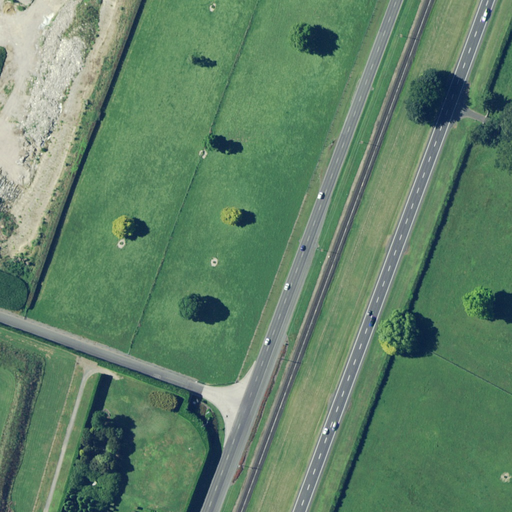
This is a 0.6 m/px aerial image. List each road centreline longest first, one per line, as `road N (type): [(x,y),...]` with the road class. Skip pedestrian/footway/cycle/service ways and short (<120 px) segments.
road 1 (primary): [(299,511),(488,0)]
road 2 (secondary): [(245,409),(396,0)]
road 3 (unclassified): [(0,319),(245,409)]
